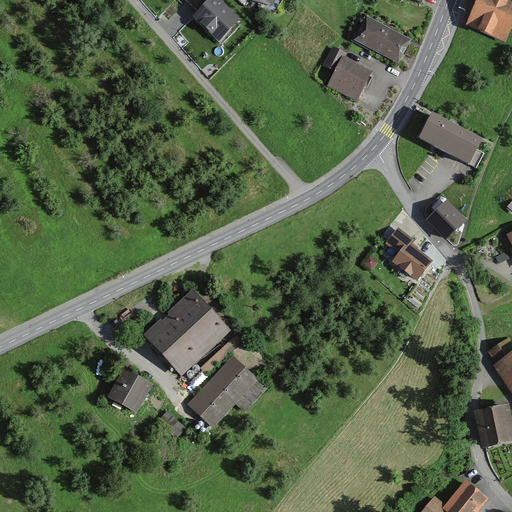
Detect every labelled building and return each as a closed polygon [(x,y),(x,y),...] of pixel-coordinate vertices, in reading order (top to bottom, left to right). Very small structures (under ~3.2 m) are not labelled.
[(210,0),(194,19),(218,40),(237,19),(215,0),(210,0)] [(511,0),(475,0),(464,26),(503,44),(511,23),(511,0)] [(364,16),(349,43),(393,67),(408,41),(364,16)] [(339,57),(324,86),(355,102),(370,73),(339,57)] [(424,112),(410,139),(463,168),(477,141),(424,112)] [(445,200),(426,218),(445,239),(465,221),(445,200)] [(397,232),(379,254),(412,281),(430,259),(397,232)] [(510,251),(498,251),(498,260),(511,260),(510,251)] [(371,253),(363,261),(372,269),(380,261),(371,253)] [(185,296),(143,339),(183,378),(225,335),(185,296)] [(511,383),(511,346),(496,356),(511,383)] [(228,358),(186,401),(224,438),(266,395),(228,358)] [(149,388),(124,375),(111,399),(136,412),(149,388)] [(476,412),(485,447),(511,440),(511,422),(508,404),(476,412)] [(473,511),(483,500),(461,483),(442,508),(432,501),(423,511),(473,511)]
